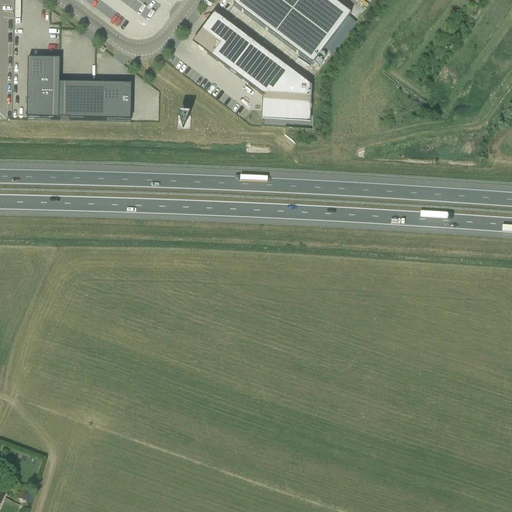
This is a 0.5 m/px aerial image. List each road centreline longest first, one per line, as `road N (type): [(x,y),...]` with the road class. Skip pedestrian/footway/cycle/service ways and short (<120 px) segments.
road 1 (motorway): [(511,203),(0,177)]
road 2 (motorway): [(0,203),(511,225)]
road 3 (track): [(143,50),(146,66),(231,131),(274,135),(311,152),(476,122),(511,79)]
road 4 (unclassified): [(193,0),(159,43),(143,50),(63,0)]
road 5 (track): [(356,142),(371,61),(410,0)]
road 6 (track): [(36,511),(51,457),(10,399)]
